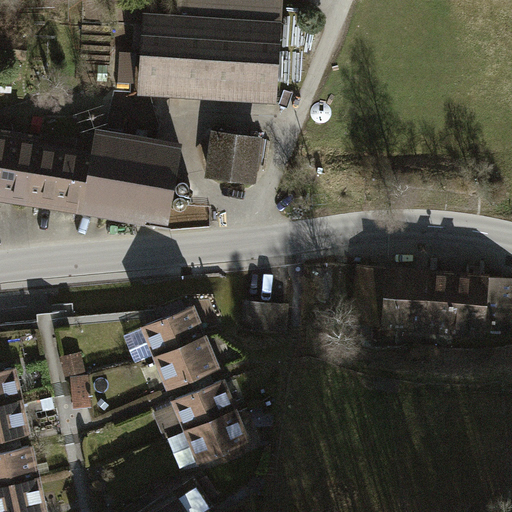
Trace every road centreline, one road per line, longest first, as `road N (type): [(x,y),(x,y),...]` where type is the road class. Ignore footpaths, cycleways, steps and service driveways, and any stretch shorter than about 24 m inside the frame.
road 1 (tertiary): [(0,267),(391,226),(511,236)]
road 2 (track): [(345,0),(247,244)]
